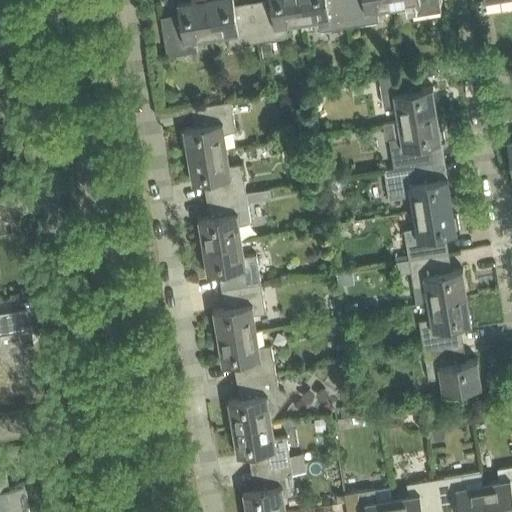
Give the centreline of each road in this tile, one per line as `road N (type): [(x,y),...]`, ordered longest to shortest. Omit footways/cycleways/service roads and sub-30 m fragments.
road 1 (residential): [(147,511),(62,0)]
road 2 (residential): [(214,511),(133,0)]
road 3 (residential): [(68,419),(76,396),(27,66),(0,47)]
road 4 (residential): [(462,0),(497,224)]
